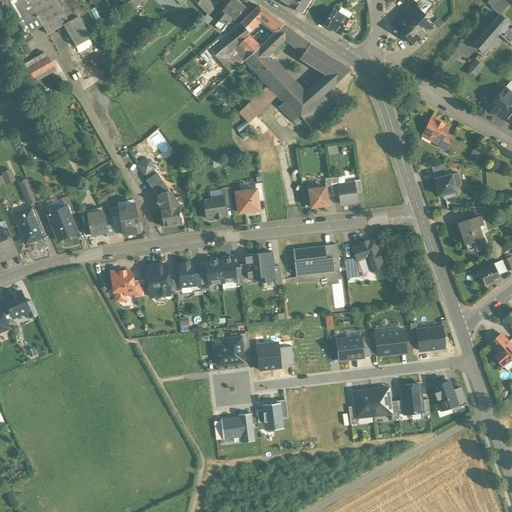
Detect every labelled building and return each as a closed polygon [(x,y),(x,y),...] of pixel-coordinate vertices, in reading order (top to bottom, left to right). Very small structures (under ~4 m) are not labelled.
[(0,0),(3,4),(9,0),(14,0),(28,23),(37,18),(42,27),(47,35),(48,34),(29,0),(0,0)] [(28,23),(14,0),(9,0),(3,4),(26,36),(42,27),(37,18),(28,23)] [(91,39),(67,0),(29,0),(48,34),(63,26),(84,61),(86,59),(99,52),(91,38),(91,39)] [(245,6),(236,0),(229,0),(221,9),(226,13),(232,18),(234,20),(238,15),(244,7),(245,6)] [(291,0),(288,6),(300,13),(308,0),(291,0)] [(511,0),(498,0),(492,8),(498,13),(505,4),(508,6),(511,1),(511,0)] [(412,1),(403,10),(407,15),(414,8),(415,8),(417,6),(412,1)] [(258,6),(239,22),(249,32),(259,22),(269,29),(277,20),(258,6)] [(250,12),(244,7),(238,15),(242,19),(250,12)] [(407,15),(398,24),(402,28),(401,30),(401,31),(402,31),(403,32),(404,32),(405,32),(406,32),(407,33),(422,19),(424,17),(415,8),(414,8),(407,15)] [(352,22),(332,10),(323,25),(339,35),(343,28),(347,30),(352,22)] [(226,13),(222,19),(220,18),(214,25),(222,31),(232,18),(226,13)] [(496,22),(487,33),(486,33),(476,45),(483,51),(500,31),(504,34),(504,37),(511,42),(511,40),(511,27),(510,26),(511,25),(499,16),(495,21),(496,22)] [(407,33),(405,36),(414,45),(425,34),(431,28),(422,19),(407,33)] [(283,25),(277,20),(269,29),(275,33),(283,25)] [(275,33),(263,45),(260,47),(259,48),(260,48),(268,56),(285,40),(289,43),(296,35),(283,25),(275,33)] [(431,28),(425,34),(429,38),(438,30),(433,25),(431,28)] [(248,35),(233,49),(233,50),(226,56),(221,61),(227,68),(233,62),(237,66),(242,62),(244,60),(248,57),(249,57),(260,48),(259,48),(260,47),(248,35)] [(302,39),(296,35),(289,43),(295,47),(302,39)] [(268,56),(260,48),(249,57),(248,57),(244,60),(253,70),(268,86),(285,103),(279,109),(297,126),(303,120),(308,126),(331,104),(323,95),(337,82),(348,72),(350,70),(309,45),(302,39),(295,47),(304,53),(300,59),(326,75),(304,96),(282,73),(282,72),(268,56)] [(44,54),(20,68),(28,82),(53,68),(47,58),(47,59),(44,54)] [(467,70),(474,75),(482,66),(475,61),(467,70)] [(64,87),(59,78),(48,84),(54,94),(64,87)] [(267,87),(238,115),(247,125),(256,117),(276,97),(267,87)] [(511,94),(505,88),(488,108),(498,116),(508,105),(511,100),(511,94)] [(448,126),(432,118),(423,134),(430,138),(429,140),(438,144),(439,145),(445,133),(448,126)] [(453,137),(445,133),(439,145),(438,144),(436,147),(445,152),(453,137)] [(482,152),(473,147),(468,156),(477,161),(482,152)] [(137,165),(145,177),(157,169),(151,160),(146,159),(137,165)] [(442,165),(431,167),(434,179),(445,176),(442,165)] [(10,171),(3,174),(7,183),(14,180),(10,171)] [(177,203),(156,174),(146,180),(158,197),(158,201),(156,204),(159,206),(160,209),(162,209),(178,206),(177,203)] [(445,176),(434,179),(438,196),(444,195),(444,198),(456,196),(454,185),(459,183),(457,174),(451,175),(445,176)] [(336,178),(330,179),(333,197),(339,196),(337,186),(336,178)] [(35,202),(26,180),(19,183),(28,205),(35,202)] [(262,183),(255,184),(255,190),(256,190),(257,202),(264,201),(262,183)] [(337,186),(339,196),(340,205),(357,202),(355,194),(354,183),(337,186)] [(228,188),(221,189),(222,197),(224,207),(231,206),(228,188)] [(325,188),(308,190),(311,208),(328,205),(327,197),(325,188)] [(255,190),(235,193),(238,213),(245,212),(246,215),(254,214),(253,211),(259,210),(257,202),(256,190),(255,190)] [(75,214),(69,199),(67,197),(61,200),(65,209),(66,209),(69,216),(75,214)] [(222,197),(203,200),(206,218),(215,217),(216,219),(221,218),(221,216),(225,216),(224,207),(222,197)] [(133,204),(117,207),(119,216),(122,233),(133,231),(133,233),(140,232),(136,213),(135,213),(133,204)] [(178,206),(162,209),(164,217),(162,217),(164,227),(181,224),(178,206)] [(119,216),(117,207),(109,208),(111,218),(119,216)] [(481,207),(469,208),(473,218),(479,216),(479,217),(483,216),(481,207)] [(31,208),(13,215),(25,245),(44,238),(31,208)] [(65,209),(50,216),(49,214),(48,215),(48,217),(58,240),(76,232),(69,216),(66,209),(65,209)] [(104,214),(87,216),(89,225),(88,226),(88,228),(89,228),(90,235),(106,233),(107,233),(106,226),(104,214)] [(473,218),(457,224),(465,245),(463,246),(465,251),(468,253),(475,251),(475,252),(485,248),(478,227),(482,225),(479,217),(479,216),(473,218)] [(113,225),(106,226),(107,233),(106,233),(106,238),(115,237),(113,225)] [(0,231),(0,258),(1,261),(16,255),(5,229),(0,231)] [(374,240),(368,242),(367,241),(359,244),(360,245),(352,248),(356,259),(356,260),(366,257),(371,271),(383,267),(374,240)] [(336,244),(293,250),(296,276),(306,275),(306,278),(334,274),(333,269),(339,268),(336,244)] [(272,253),(258,254),(260,278),(261,284),(276,282),(274,267),(272,253)] [(258,254),(244,256),(245,265),(247,277),(247,280),(260,278),(258,254)] [(511,255),(502,260),(507,271),(511,269),(511,255)] [(232,257),(218,259),(221,284),(235,282),(234,269),(232,257)] [(366,257),(356,260),(358,272),(371,271),(366,257)] [(218,259),(206,260),(207,273),(209,285),(221,284),(218,259)] [(356,259),(345,260),(347,278),(358,276),(358,272),(356,260),(356,259)] [(502,260),(493,264),(498,276),(507,271),(502,260)] [(192,262),(178,264),(179,276),(181,288),(191,286),(195,286),(194,274),(192,262)] [(493,264),(477,270),(484,286),(493,282),(494,284),(500,282),(499,280),(498,276),(493,264)] [(166,265),(146,267),(147,279),(151,282),(148,285),(150,297),(169,295),(168,281),(166,265)] [(280,266),(274,267),(276,282),(276,285),(282,284),(280,266)] [(240,268),(234,269),(235,282),(235,286),(242,286),(241,277),(240,268)] [(128,271),(118,272),(118,271),(109,272),(110,280),(112,279),(113,286),(114,286),(116,298),(120,301),(125,297),(124,295),(134,294),(133,282),(132,280),(130,279),(132,276),(132,273),(130,272),(128,272),(128,271)] [(207,273),(200,274),(202,291),(210,291),(209,285),(207,273)] [(200,274),(194,274),(195,286),(191,286),(192,293),(202,291),(200,274)] [(142,281),(133,282),(134,294),(134,298),(144,297),(142,281)] [(20,292),(4,300),(10,313),(12,318),(25,312),(29,310),(25,303),(20,292)] [(10,313),(4,301),(0,302),(0,305),(4,314),(5,316),(10,313)] [(37,315),(31,301),(25,303),(29,310),(25,312),(28,319),(37,315)] [(511,311),(503,320),(511,329),(511,311)] [(4,314),(0,315),(0,332),(10,329),(5,316),(4,314)] [(440,322),(441,327),(442,334),(450,333),(445,321),(440,322)] [(410,332),(411,342),(417,341),(416,330),(415,324),(409,324),(410,332)] [(441,327),(416,330),(417,341),(419,351),(444,348),(442,334),(441,327)] [(404,330),(374,333),(375,341),(377,353),(377,356),(407,353),(406,350),(404,333),(404,330)] [(240,335),(240,338),(241,338),(243,352),(249,352),(247,334),(240,335)] [(511,347),(508,344),(500,335),(490,344),(498,354),(494,357),(502,366),(509,360),(510,360),(511,359),(511,357),(511,347)] [(361,337),(336,340),(338,361),(363,358),(361,340),(361,337)] [(241,338),(240,338),(227,339),(228,346),(214,347),(217,366),(244,362),(243,352),(241,338)] [(361,340),(363,358),(371,357),(370,354),(369,342),(369,339),(361,340)] [(256,346),(259,370),(280,368),(280,366),(278,348),(277,343),(256,346)] [(293,365),(291,347),(278,348),(280,366),(293,365)] [(452,391),(449,381),(441,384),(441,385),(432,388),(441,410),(449,407),(450,408),(457,405),(458,405),(452,391)] [(403,414),(422,412),(421,400),(419,385),(400,387),(402,401),(403,414)] [(388,388),(370,390),(373,416),(391,414),(390,402),(388,388)] [(460,388),(452,391),(458,405),(457,405),(458,408),(467,404),(460,388)] [(356,418),(373,416),(370,390),(352,392),(354,406),(355,418),(356,418)] [(270,405),(280,403),(282,419),(288,418),(285,400),(270,402),(270,405)] [(428,400),(421,400),(422,412),(422,416),(430,415),(428,400)] [(270,405),(262,406),(262,411),(264,423),(265,431),(283,429),(282,419),(280,403),(270,405)] [(355,418),(354,406),(348,407),(350,425),(357,424),(356,418),(355,418)] [(241,443),(254,442),(251,414),(238,416),(238,417),(220,420),(220,422),(222,439),(222,440),(241,438),(241,443)] [(222,439),(220,422),(213,422),(216,440),(222,439)]
